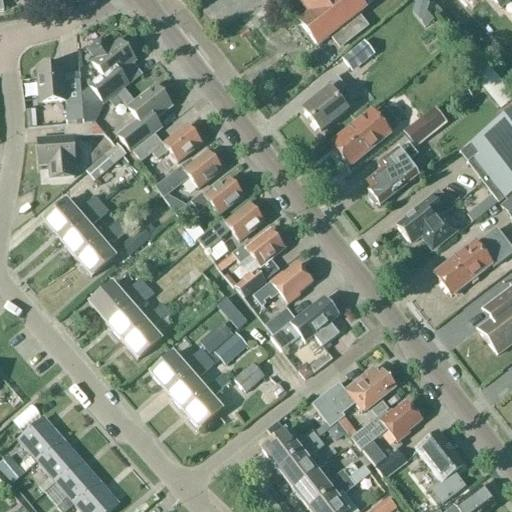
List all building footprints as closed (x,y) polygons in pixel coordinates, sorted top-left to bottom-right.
[(357,17),(363,12),(362,10),(372,3),(369,0),(296,0),(309,16),(299,24),(317,47),(333,35),(342,47),(367,28),(357,17)] [(511,0),(491,0),(500,10),(511,0)] [(115,79),(136,63),(119,42),(91,65),(106,83),(93,93),(104,107),(124,91),(115,79)] [(374,57),(363,43),(341,61),(351,75),(374,57)] [(66,103),(68,126),(83,124),(81,96),(65,97),(63,68),(37,70),(40,106),(66,103)] [(303,113),(320,134),(346,113),(334,98),(345,90),(336,78),(325,87),(329,92),(303,113)] [(172,109),(155,88),(127,110),(136,121),(116,137),(130,155),(160,132),(153,123),(172,109)] [(331,148),(348,170),(389,137),(386,132),(403,118),(394,106),(376,120),(371,115),(331,148)] [(511,193),(511,113),(459,155),(498,205),(511,193)] [(435,130),(425,117),(403,134),(413,147),(435,130)] [(37,142),(39,168),(47,168),(48,183),(75,180),(74,166),(73,140),(93,138),(92,126),(64,128),(65,140),(37,142)] [(178,166),(202,147),(187,128),(163,147),(155,137),(133,155),(141,165),(152,156),(157,163),(168,154),(178,166)] [(125,157),(117,147),(85,174),(93,184),(125,157)] [(407,186),(416,178),(409,169),(419,161),(408,147),(389,161),(387,160),(376,168),(380,174),(366,185),(371,191),(367,193),(369,196),(368,200),(376,211),(408,187),(407,186)] [(154,190),(156,193),(163,202),(188,182),(197,193),(222,173),(207,154),(184,173),(180,169),(154,190)] [(218,219),(243,199),(228,181),(203,200),(193,208),(190,205),(181,212),(189,223),(209,207),(218,219)] [(66,204),(44,224),(59,242),(101,206),(95,199),(76,215),(66,204)] [(405,221),(406,223),(397,230),(410,247),(424,236),(430,244),(443,235),(431,220),(441,212),(431,199),(420,207),(421,209),(405,221)] [(511,199),(500,209),(511,223),(511,199)] [(108,216),(101,206),(59,242),(75,260),(98,241),(90,231),(108,216)] [(263,226),(249,207),(224,227),(221,223),(196,243),(206,255),(221,243),(219,241),(229,233),(238,245),(263,226)] [(201,213),(192,220),(203,235),(212,227),(201,213)] [(116,225),(98,241),(75,260),(91,279),(114,259),(104,247),(110,242),(110,243),(123,233),(116,225)] [(151,240),(142,230),(120,249),(129,259),(151,240)] [(496,232),(477,247),(475,244),(433,277),(451,299),(511,252),(496,232)] [(259,271),(284,252),(269,233),(246,252),(243,248),(231,257),(239,267),(250,259),(259,271)] [(298,297),(311,286),(297,268),(283,278),(282,277),(253,299),(260,307),(276,295),(286,309),(299,299),(298,297)] [(265,285),(262,281),(255,273),(233,290),(243,302),(265,285)] [(106,326),(146,291),(140,283),(121,299),(112,287),(89,307),(106,326)] [(511,288),(480,313),(488,323),(475,333),(496,361),(511,349),(511,288)] [(146,291),(106,326),(121,343),(143,324),(128,307),(135,301),(140,308),(152,297),(146,291)] [(280,354),(284,351),(298,340),(303,346),(316,336),(321,342),(317,345),(321,351),(338,337),(329,326),(337,319),(323,301),(271,342),(280,354)] [(143,324),(121,343),(137,362),(159,342),(150,331),(168,315),(162,308),(143,324)] [(267,326),(276,336),(294,322),(286,311),(267,326)] [(237,332),(245,325),(238,317),(230,324),(237,332)] [(212,356),(232,339),(221,326),(198,345),(210,358),(212,356)] [(247,350),(235,336),(212,356),(225,370),(225,369),(247,350)] [(332,350),(310,365),(315,373),(337,358),(332,350)] [(166,395),(207,360),(201,352),(182,369),(172,358),(150,377),(166,395)] [(214,367),(207,360),(166,395),(182,413),(204,394),(194,383),(201,378),(214,367)] [(264,379),(253,365),(232,383),(244,397),(264,379)] [(338,386),(311,408),(328,429),(355,408),(361,416),(394,390),(382,375),(376,380),(371,373),(345,394),(338,386)] [(223,378),(204,394),(182,413),(198,432),(220,413),(211,402),(229,386),(223,378)] [(408,434),(421,424),(406,405),(393,415),(392,414),(390,415),(382,404),(370,414),(376,421),(349,442),(351,445),(360,456),(387,435),(396,446),(409,436),(408,434)] [(25,475),(36,466),(62,443),(43,421),(17,444),(30,459),(19,468),(25,475)] [(276,473),(300,454),(317,441),(311,433),(300,442),(302,444),(296,448),(284,434),(260,452),(276,473)] [(440,486),(463,469),(437,436),(414,453),(440,486)] [(300,454),(276,473),(292,493),(316,474),(324,468),(314,455),(323,449),(317,441),(300,454)] [(81,464),(62,443),(36,466),(49,480),(38,489),(44,496),(55,487),(81,464)] [(383,482),(406,465),(397,454),(375,471),(383,482)] [(99,485),(81,464),(55,487),(67,501),(56,511),(57,511),(68,511),(73,508),(99,485)] [(327,488),(316,474),(292,493),(306,511),(308,511),(348,481),(342,473),(331,482),(333,484),(327,488)] [(348,481),(308,511),(345,511),(336,500),(342,495),(343,497),(354,489),(348,481)] [(111,511),(118,507),(99,485),(73,508),(76,511),(111,511)] [(449,511),(489,511),(494,509),(479,489),(449,511)] [(394,511),(396,511),(388,500),(372,511),(394,511)]
